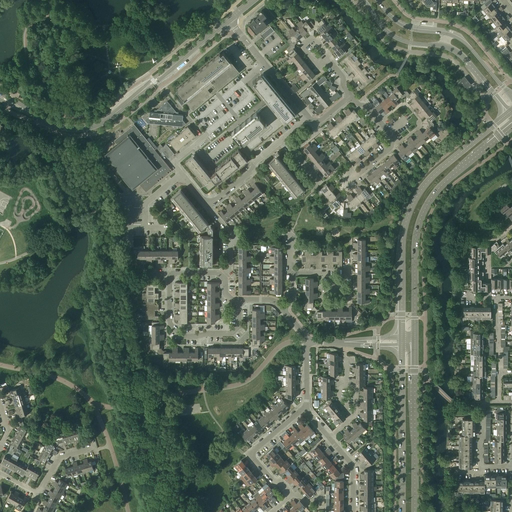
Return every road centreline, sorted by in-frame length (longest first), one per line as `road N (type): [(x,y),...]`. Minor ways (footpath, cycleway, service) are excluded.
road 1 (tertiary): [(0,97),(56,125),(92,126),(228,20)]
road 2 (secondary): [(414,342),(421,215),(441,185),(511,127)]
road 3 (secondary): [(497,121),(429,179),(411,205),(402,241),(401,336)]
road 4 (residential): [(221,276),(174,273),(169,325),(179,333),(233,332),(237,299)]
road 5 (secondary): [(414,511),(414,342)]
road 6 (secondary): [(401,346),(402,511)]
road 7 (residential): [(340,176),(346,183),(392,137),(350,95)]
road 8 (residential): [(288,495),(252,450),(306,408)]
